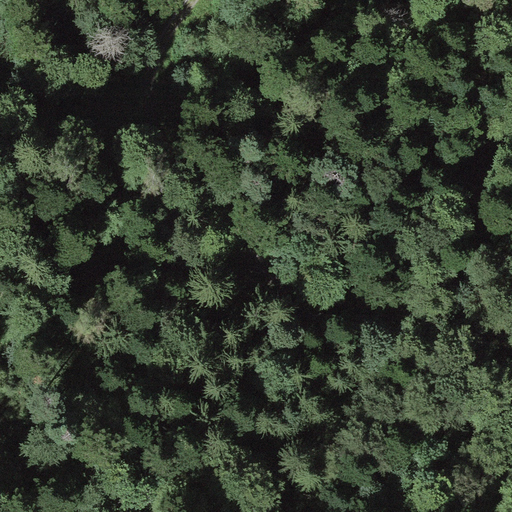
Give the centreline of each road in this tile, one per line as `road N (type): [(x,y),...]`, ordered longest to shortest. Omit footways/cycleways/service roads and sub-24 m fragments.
road 1 (track): [(189,0),(166,28),(145,80),(158,135),(246,252),(282,281)]
road 2 (track): [(282,281),(511,346)]
